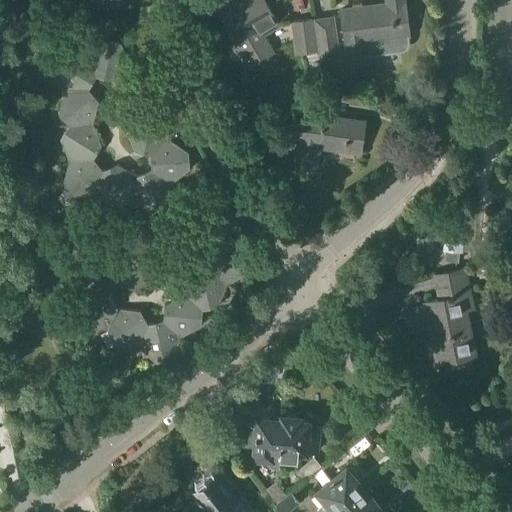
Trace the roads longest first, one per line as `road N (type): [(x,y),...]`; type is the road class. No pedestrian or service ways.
road 1 (residential): [(294,293),(419,170),(461,67),(462,0)]
road 2 (residential): [(26,511),(239,346),(294,293)]
road 3 (residential): [(294,293),(196,137),(149,0)]
road 4 (residential): [(477,511),(294,293)]
